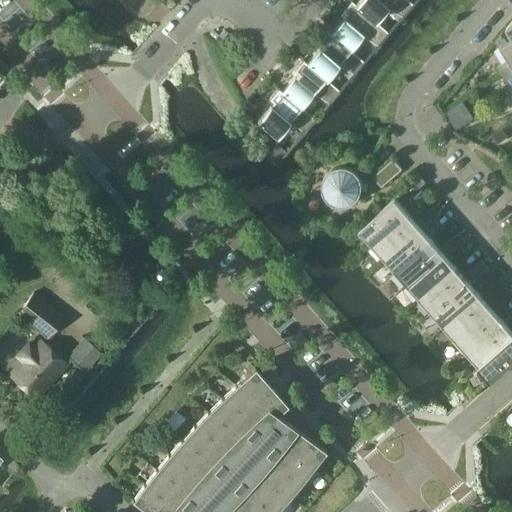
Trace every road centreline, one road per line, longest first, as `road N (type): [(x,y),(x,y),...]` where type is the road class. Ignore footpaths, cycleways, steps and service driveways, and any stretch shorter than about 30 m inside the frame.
road 1 (tertiary): [(78,127),(396,484)]
road 2 (tertiary): [(430,455),(114,98)]
road 3 (residential): [(491,0),(409,94),(404,115),(410,136),(511,253)]
road 4 (residential): [(114,98),(204,0)]
road 5 (tertiary): [(114,98),(28,0)]
road 6 (tertiary): [(0,34),(78,127)]
